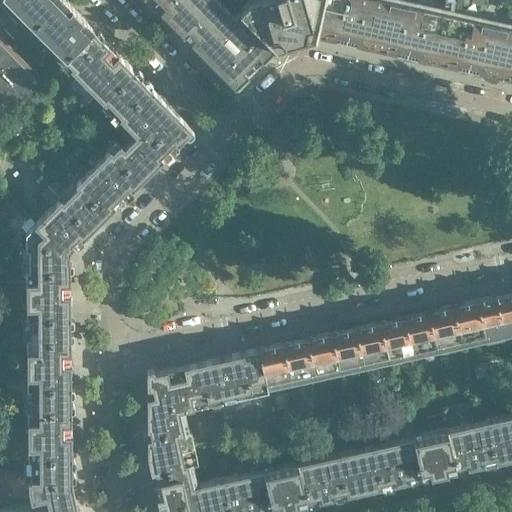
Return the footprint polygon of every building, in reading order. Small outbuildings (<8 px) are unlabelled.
[(29,27),(55,0),(24,0),(17,7),(24,15),(21,18),(29,27)] [(48,39),(76,11),(65,0),(55,0),(29,27),(37,35),(41,31),(48,39)] [(233,14),(219,0),(149,0),(234,86),(284,37),(247,0),(246,2),(233,14)] [(511,19),(460,8),(462,0),(456,0),(455,7),(441,4),(422,0),(245,0),(246,2),(247,0),(284,37),(302,32),(426,60),(445,64),(504,77),(511,41),(511,19)] [(61,59),(93,28),(76,11),(48,39),(55,46),(52,50),(61,59)] [(134,70),(102,37),(103,36),(103,32),(100,29),(96,29),(95,30),(93,28),(61,59),(77,75),(63,89),(82,107),(96,93),(111,109),(142,78),(141,76),(142,75),(142,72),(139,69),(136,69),(134,70)] [(0,124),(42,79),(18,54),(24,48),(8,32),(1,38),(0,36),(0,124)] [(193,129),(151,86),(152,85),(152,82),(148,79),(145,79),(144,80),(142,78),(111,109),(135,133),(123,145),(148,171),(185,134),(186,135),(189,135),(193,132),(193,129)] [(98,221),(144,176),(148,171),(123,145),(119,142),(111,150),(109,148),(101,156),(85,139),(66,157),(83,174),(67,189),(98,221)] [(81,238),(98,221),(67,189),(25,231),(25,257),(68,257),(68,253),(69,250),(69,249),(69,248),(70,246),(72,242),(71,241),(78,234),(81,238)] [(70,328),(69,257),(68,257),(25,257),(25,281),(5,281),(6,307),(25,307),(26,328),(70,328)] [(511,290),(493,295),(477,299),(484,334),(511,327),(511,290)] [(484,334),(477,299),(452,304),(460,339),(484,334)] [(460,339),(452,304),(428,310),(436,345),(460,339)] [(436,345),(428,310),(404,315),(412,350),(436,345)] [(412,350),(404,315),(380,320),(388,356),(412,350)] [(388,356),(380,320),(355,326),(363,361),(388,356)] [(363,361),(355,326),(331,331),(339,366),(363,361)] [(70,398),(70,328),(26,328),(26,399),(70,398)] [(339,366),(331,331),(307,337),(315,372),(339,366)] [(315,372),(307,337),(283,342),(291,377),(315,372)] [(291,377),(283,342),(259,347),(267,383),(291,377)] [(268,389),(267,383),(259,347),(177,365),(186,407),(268,389)] [(511,373),(511,358),(497,361),(500,376),(511,373)] [(187,429),(183,408),(186,407),(177,365),(154,371),(154,368),(151,367),(147,368),(146,369),(147,454),(193,444),(190,428),(187,429)] [(71,469),(70,398),(26,399),(26,421),(7,421),(7,447),(27,447),(27,469),(71,469)] [(511,455),(511,412),(471,421),(467,402),(439,408),(443,427),(428,431),(437,472),(511,455)] [(437,472),(428,431),(413,434),(409,415),(380,421),(385,440),(353,447),(362,489),(437,472)] [(362,489),(353,447),(322,454),(318,435),(289,441),(294,461),(279,464),(288,505),(362,489)] [(211,511),(204,480),(196,482),(191,462),(197,461),(193,444),(147,454),(159,511),(211,511)] [(257,511),(288,505),(279,464),(264,467),(260,448),(231,454),(236,473),(204,480),(211,511),(257,511)] [(77,511),(76,503),(71,483),(71,469),(27,469),(27,488),(30,500),(31,499),(31,501),(33,511),(77,511)] [(0,511),(33,511),(31,501),(0,508),(0,511)]
